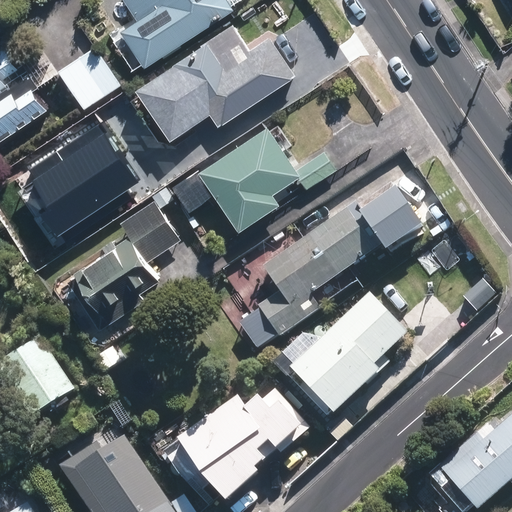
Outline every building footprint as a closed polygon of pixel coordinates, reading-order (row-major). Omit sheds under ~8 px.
[(0,0),(0,14),(9,9),(3,0),(0,0)] [(241,10),(234,0),(131,0),(148,25),(133,35),(154,67),(241,10)] [(214,51),(149,93),(180,139),(220,113),(230,130),(307,80),(280,40),(259,54),(242,28),(212,47),(214,51)] [(100,48),(65,72),(92,110),(127,87),(100,48)] [(18,54),(0,65),(0,131),(8,143),(56,113),(18,54)] [(277,132),(212,175),(250,231),(288,205),(281,195),(308,178),(277,132)] [(332,155),(305,172),(316,189),(343,172),(332,155)] [(163,201),(128,225),(138,240),(74,282),(107,331),(151,302),(146,294),(167,281),(155,263),(190,239),(163,201)] [(289,293),(266,310),(289,341),(329,312),(319,298),(390,245),(363,208),(275,273),(289,293)] [(501,295),(487,281),(454,310),(468,325),(501,295)] [(379,301),(298,379),(334,416),(415,338),(379,301)] [(49,345),(12,368),(44,420),(82,397),(49,345)] [(284,397),(262,417),(249,398),(189,441),(224,489),(240,505),(281,468),(272,459),(285,447),(293,456),(318,434),(284,397)] [(511,485),(511,422),(446,478),(473,510),(484,501),(488,506),(511,485)] [(99,511),(181,511),(127,433),(71,471),(99,511)]
